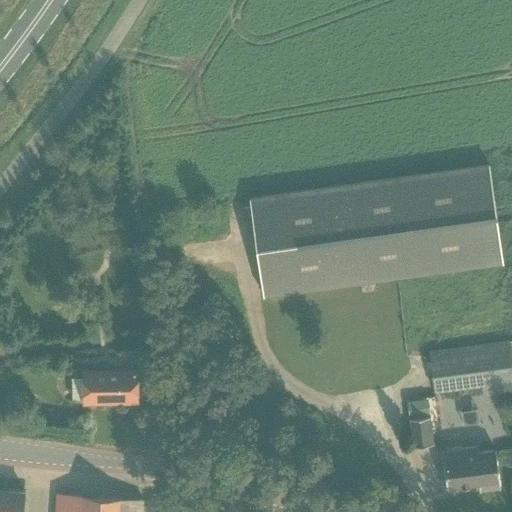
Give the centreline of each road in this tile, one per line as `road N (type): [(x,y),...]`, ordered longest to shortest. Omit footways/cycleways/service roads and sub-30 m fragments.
road 1 (tertiary): [(305,511),(164,470),(0,449)]
road 2 (unclassified): [(138,0),(0,188)]
